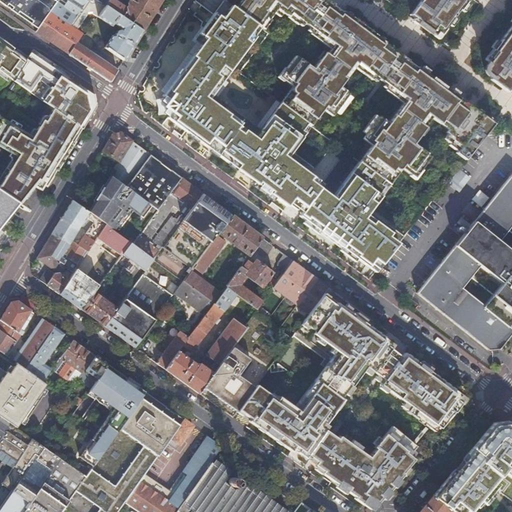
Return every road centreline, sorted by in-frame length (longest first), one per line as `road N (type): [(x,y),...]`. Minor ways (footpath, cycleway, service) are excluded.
road 1 (residential): [(115,102),(497,394)]
road 2 (residential): [(338,511),(9,276)]
road 3 (tertiary): [(115,102),(9,276)]
road 4 (unclassified): [(399,511),(497,394)]
road 5 (unclassified): [(0,27),(115,102)]
road 6 (tertiary): [(179,0),(115,102)]
